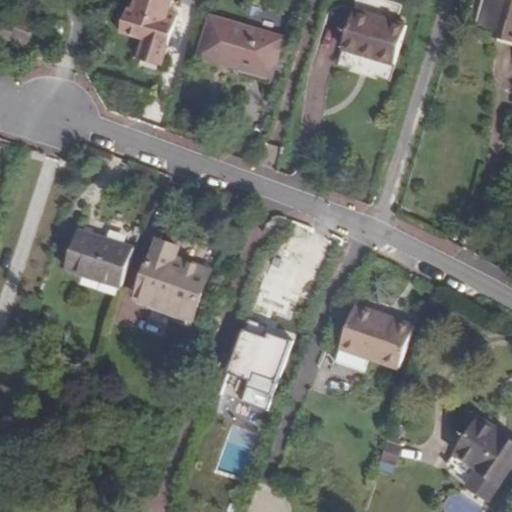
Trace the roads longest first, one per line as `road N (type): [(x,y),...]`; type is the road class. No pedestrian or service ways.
road 1 (residential): [(0,91),(372,234),(511,306)]
road 2 (unknown): [(264,460),(372,234)]
road 3 (unknown): [(0,296),(57,112)]
